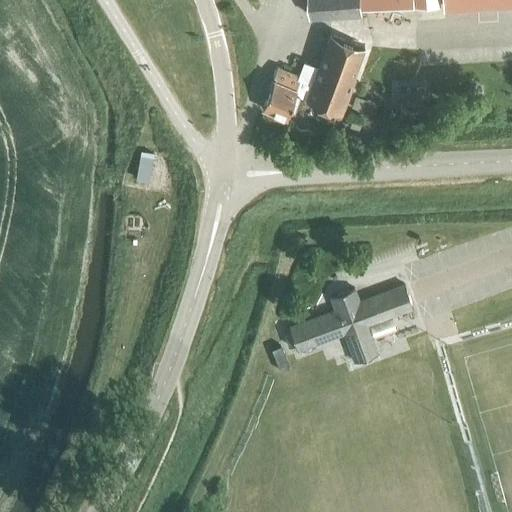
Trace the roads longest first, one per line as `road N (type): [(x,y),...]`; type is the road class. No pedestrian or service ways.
road 1 (tertiary): [(93,511),(171,372),(232,172)]
road 2 (tertiary): [(232,172),(511,159)]
road 3 (tertiary): [(232,172),(208,0)]
road 4 (residential): [(232,172),(200,146),(139,50)]
